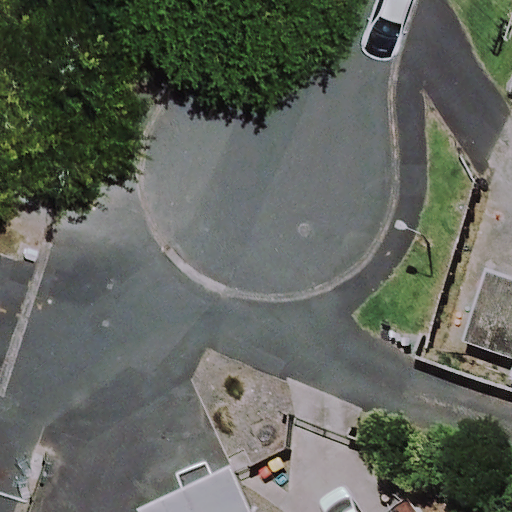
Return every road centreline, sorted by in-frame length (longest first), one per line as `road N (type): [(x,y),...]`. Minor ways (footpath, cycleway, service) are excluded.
road 1 (unknown): [(169,272),(0,216)]
road 2 (residential): [(334,0),(280,162)]
